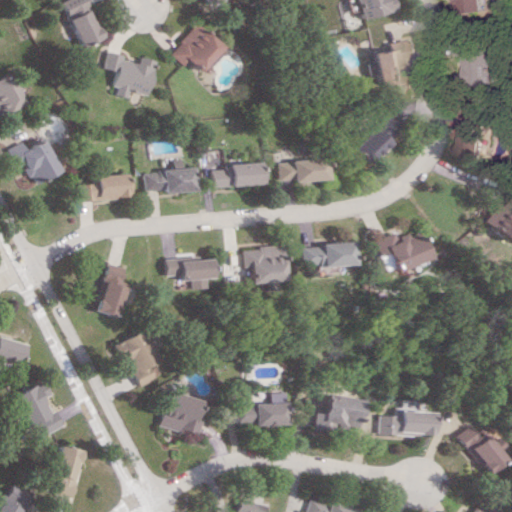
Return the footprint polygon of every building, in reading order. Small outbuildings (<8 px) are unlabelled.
[(74,46),(96,36),(79,0),(64,0),(55,4),(74,46)] [(387,10),(384,0),(347,0),(352,18),(387,10)] [(492,0),(461,0),(465,17),(495,10),(492,0)] [(214,46),(189,23),(162,53),(175,65),(181,59),(193,70),(214,46)] [(467,41),(473,78),(500,73),(494,36),(467,41)] [(403,79),(396,39),(377,42),(379,49),(362,52),(368,85),(403,79)] [(140,94),(148,60),(132,56),(132,60),(99,52),(96,67),(110,71),(105,93),(120,97),(121,90),(140,94)] [(0,110),(18,102),(4,72),(0,73),(0,110)] [(343,148),(358,162),(390,128),(376,114),(343,148)] [(473,157),(492,158),(494,116),(474,115),(473,157)] [(55,171),(39,138),(20,147),(17,140),(1,148),(10,167),(19,163),(28,183),(55,171)] [(318,178),(316,158),(270,160),(271,181),(318,178)] [(205,186),(253,183),(251,161),(217,163),(217,168),(204,169),(205,186)] [(189,190),(187,167),(138,170),(139,189),(157,188),(158,192),(189,190)] [(467,219),(491,241),(511,217),(511,215),(498,203),(503,198),(494,190),(467,219)] [(367,254),(374,251),(382,271),(414,258),(403,229),(384,237),(381,231),(361,239),(367,254)] [(292,265),(342,263),(341,242),(291,244),(292,265)] [(239,283),(274,279),(271,244),(235,248),(239,283)] [(204,278),(203,257),(158,258),(158,275),(172,274),(172,278),(204,278)] [(124,268),(100,263),(90,311),(113,316),(124,268)] [(107,343),(115,359),(121,355),(135,385),(157,375),(151,363),(156,361),(140,328),(107,343)] [(20,343),(0,337),(0,359),(14,363),(20,343)] [(57,426),(41,396),(46,394),(39,380),(7,396),(24,429),(38,422),(43,433),(57,426)] [(154,425),(193,436),(198,418),(191,416),(196,399),(164,390),(154,425)] [(278,423),(277,392),(262,393),(263,403),(228,404),(229,425),(278,423)] [(305,425),(349,430),(352,398),(318,394),(316,414),(306,413),(305,425)] [(369,414),(368,433),(417,435),(418,411),(383,409),(383,414),(369,414)] [(439,435),(469,473),(488,458),(465,429),(459,433),(452,424),(439,435)] [(79,449),(55,444),(47,478),(54,479),(51,493),(67,497),(79,449)] [(0,511),(13,511),(25,493),(5,482),(0,490),(0,511)] [(295,511),(347,511),(302,495),(295,511)] [(227,511),(255,511),(257,503),(231,498),(227,511)] [(480,511),(470,500),(455,511),(480,511)]
